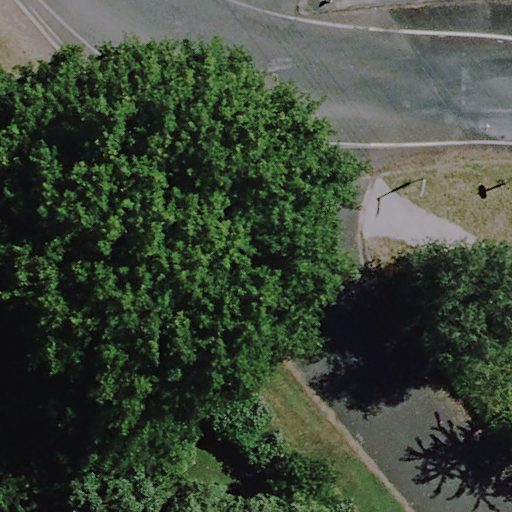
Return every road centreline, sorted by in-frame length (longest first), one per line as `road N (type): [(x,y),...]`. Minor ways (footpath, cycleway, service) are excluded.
road 1 (residential): [(155,0),(279,254),(477,511)]
road 2 (primary): [(511,73),(282,34),(223,0)]
